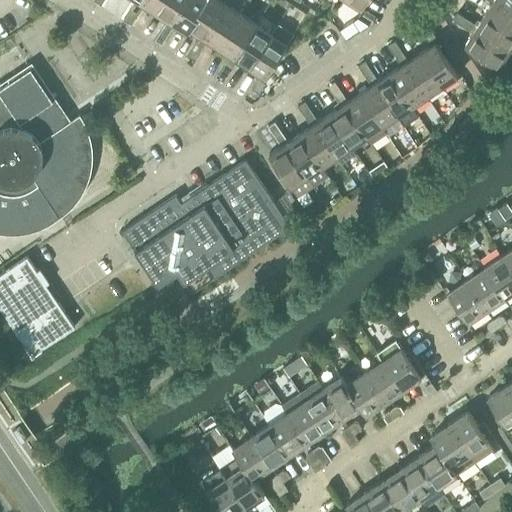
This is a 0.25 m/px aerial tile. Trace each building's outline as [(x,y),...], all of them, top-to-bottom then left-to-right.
[(136,0),(131,9),(138,14),(145,4),(141,1),(141,0),(136,0)] [(156,11),(163,0),(141,0),(141,1),(145,4),(156,11)] [(162,29),(169,34),(175,24),(172,21),(185,0),(163,0),(156,11),(168,19),(162,29)] [(185,0),(172,21),(175,24),(187,31),(189,27),(206,0),(185,0)] [(194,44),(202,49),(208,39),(204,37),(226,3),(221,0),(206,0),(189,27),(190,27),(201,34),(194,44)] [(485,13),(511,30),(511,9),(498,0),(493,0),(493,2),(485,13)] [(511,0),(490,0),(493,2),(493,0),(498,0),(511,9),(511,0)] [(220,47),(241,13),(226,3),(204,37),(208,39),(220,47)] [(138,14),(131,9),(124,19),(132,24),(138,14)] [(463,26),(468,18),(458,12),(453,19),(463,26)] [(225,64),(232,69),(238,59),(235,56),(256,23),(241,13),(220,47),(231,54),(225,64)] [(468,18),(463,26),(473,32),(475,28),(508,50),(509,50),(511,45),(511,30),(485,13),(478,25),(468,18)] [(250,66),(271,33),(256,23),(235,56),(238,59),(250,66)] [(436,36),(429,25),(422,30),(428,40),(436,36)] [(498,66),(509,50),(508,50),(475,28),(473,32),(465,44),(498,66)] [(169,34),(162,29),(155,39),(162,44),(169,34)] [(271,33),(250,66),(266,77),(287,43),(271,33)] [(395,54),(402,50),(395,40),(388,44),(395,54)] [(420,52),(442,85),(458,74),(436,41),(420,52)] [(202,49),(194,44),(188,54),(195,59),(202,49)] [(402,50),(395,54),(401,64),(405,62),(427,95),(442,85),(420,52),(408,59),(402,50)] [(365,75),(372,70),(365,60),(358,64),(365,75)] [(390,72),(412,105),(427,95),(405,62),(401,64),(390,72)] [(232,69),(225,64),(218,74),(225,79),(232,69)] [(0,229),(1,230),(9,230),(13,230),(16,230),(24,229),(32,228),(35,227),(43,224),(46,223),(53,220),(60,216),(70,208),(78,199),(85,188),(90,176),(92,164),(93,151),(91,138),(86,125),(80,114),(68,122),(57,106),(31,67),(0,87),(0,229)] [(372,70),(365,75),(371,84),(375,82),(397,115),(412,105),(390,72),(379,80),(372,70)] [(252,88),(259,93),(266,82),(259,78),(252,88)] [(334,95),(341,90),(335,80),(328,85),(334,95)] [(360,92),(382,125),(397,115),(375,82),(371,84),(360,92)] [(341,90),(334,95),(341,105),(345,102),(367,136),(371,142),(387,132),(382,125),(360,92),(348,100),(341,90)] [(305,115),(312,110),(305,100),(298,105),(305,115)] [(330,112),(352,146),(367,136),(345,102),(341,105),(330,112)] [(312,110),(305,115),(311,125),(315,122),(337,156),(341,162),(356,152),(352,146),(330,112),(318,120),(312,110)] [(275,135),(282,131),(275,120),(268,125),(275,135)] [(300,133),(322,166),(337,156),(315,122),(311,125),(300,133)] [(282,131),(275,135),(281,145),(285,143),(307,176),(313,184),(328,174),(322,166),(300,133),(288,140),(282,131)] [(281,145),(269,153),(297,194),(313,184),(307,176),(285,143),(281,145)] [(291,225),(246,158),(182,201),(176,193),(122,230),(159,283),(178,271),(192,292),(291,225)] [(471,234),(464,238),(469,247),(476,243),(471,234)] [(511,248),(503,255),(511,268),(511,248)] [(0,306),(23,340),(41,328),(65,311),(27,255),(0,273),(0,306)] [(485,266),(505,296),(511,291),(511,268),(503,255),(485,266)] [(467,278),(487,308),(505,296),(485,266),(467,278)] [(487,308),(467,278),(449,291),(469,321),(487,308)] [(494,318),(499,326),(508,321),(504,315),(499,314),(494,318)] [(499,326),(494,318),(488,322),(487,326),(491,332),(499,326)] [(383,359),(403,389),(422,376),(396,338),(378,351),(383,359)] [(365,371),(385,401),(403,389),(383,359),(365,371)] [(365,371),(348,383),(347,383),(361,405),(366,414),(385,401),(365,371)] [(342,375),(324,387),(323,387),(343,417),(361,405),(347,383),(348,383),(342,375)] [(266,377),(258,382),(266,393),(273,388),(266,377)] [(300,393),(325,429),(343,417),(323,387),(324,387),(319,380),(300,393)] [(429,396),(437,390),(432,382),(426,386),(425,390),(429,396)] [(511,424),(511,391),(507,384),(488,397),(495,408),(491,411),(498,422),(503,419),(508,427),(511,424)] [(325,429),(300,393),(283,405),(287,412),(307,441),(325,429)] [(391,409),(397,418),(405,412),(401,406),(396,405),(391,409)] [(397,418),(391,409),(385,413),(384,417),(388,423),(397,418)] [(449,423),(474,461),(493,448),(485,436),(491,433),(483,422),(478,425),(468,411),(449,423)] [(269,424),(289,454),(307,441),(287,412),(269,424)] [(213,415),(203,422),(210,432),(219,425),(213,415)] [(349,425),(355,434),(362,428),(359,422),(354,422),(349,425)] [(474,461),(449,423),(430,436),(436,444),(456,473),(474,461)] [(252,436),(272,465),(289,454),(269,424),(252,436)] [(360,442),(355,434),(349,425),(343,429),(342,433),(352,447),(360,442)] [(272,465),(252,436),(234,448),(254,478),(272,465)] [(456,473),(436,444),(418,456),(438,485),(456,473)] [(313,450),(324,466),(332,460),(323,447),(319,446),(313,450)] [(234,448),(215,460),(220,468),(250,511),(261,511),(255,501),(265,494),(254,478),(234,448)] [(324,466),(313,450),(307,453),(306,458),(316,471),(324,466)] [(401,468),(421,497),(426,506),(444,494),(438,485),(418,456),(401,468)] [(250,511),(220,468),(202,480),(223,511),(238,511),(243,509),(244,511),(250,511)] [(383,480),(402,510),(421,497),(401,468),(383,480)] [(277,474),(283,482),(291,477),(287,471),(283,470),(277,474)] [(283,482),(277,474),(271,478),(271,482),(280,495),(288,490),(283,482)] [(490,484),(495,491),(505,484),(500,477),(490,484)] [(365,492),(378,511),(399,511),(402,510),(383,480),(365,492)] [(495,491),(490,484),(479,491),(484,498),(495,491)] [(378,511),(365,492),(346,505),(351,511),(378,511)] [(458,511),(474,511),(480,508),(475,501),(458,511)]
